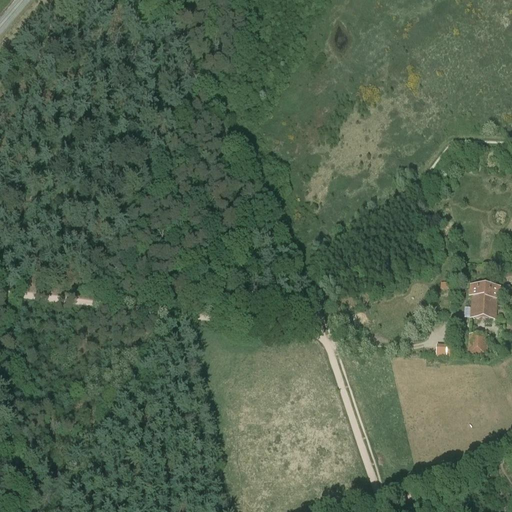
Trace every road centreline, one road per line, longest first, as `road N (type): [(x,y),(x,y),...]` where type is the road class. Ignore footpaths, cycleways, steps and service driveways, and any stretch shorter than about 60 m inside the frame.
road 1 (track): [(319,334),(0,292)]
road 2 (track): [(295,277),(153,0)]
road 3 (unknown): [(300,272),(416,180),(450,137),(511,138)]
road 4 (track): [(381,510),(319,334)]
road 5 (track): [(511,447),(389,507)]
